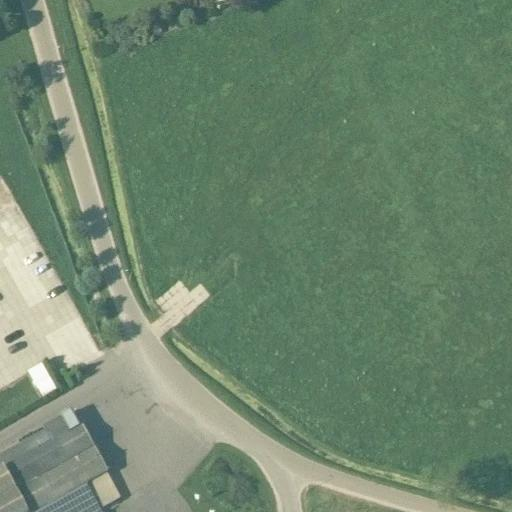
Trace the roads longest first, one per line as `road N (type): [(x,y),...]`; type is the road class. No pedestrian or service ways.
road 1 (unclassified): [(278,460),(202,405),(163,365),(127,308),(105,261),(33,0)]
road 2 (unclassified): [(447,511),(278,460)]
